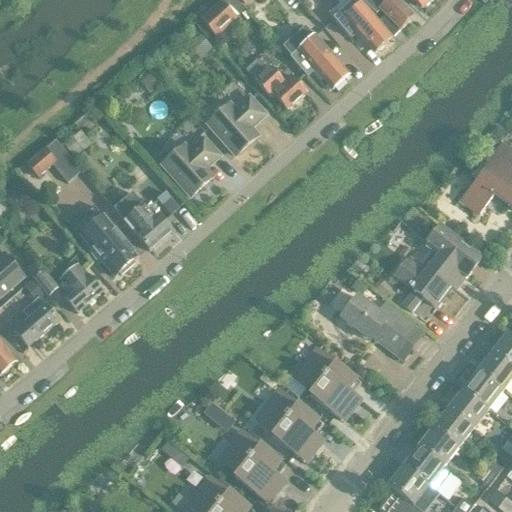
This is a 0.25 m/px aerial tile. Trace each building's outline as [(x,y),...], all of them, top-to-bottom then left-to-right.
[(237,20),(246,12),(234,0),(218,0),(222,4),(237,20)] [(376,0),(357,0),(357,1),(372,17),(377,12),(383,19),(379,23),(392,38),(397,33),(410,20),(390,0),(387,0),(381,6),(376,1),(377,0),(376,0)] [(411,0),(422,10),(431,0),(411,0)] [(354,2),(331,22),(347,40),(354,34),(372,55),(377,52),(380,52),(384,48),(384,45),(389,41),(362,11),(354,2)] [(201,22),(216,39),(237,20),(222,4),(201,22)] [(330,92),(345,78),(312,41),(291,60),(305,76),(311,71),(330,92)] [(263,90),(284,114),(304,95),(290,79),(285,84),(278,76),(281,74),(264,55),(256,62),(246,72),(256,83),(263,90)] [(208,127),(236,159),(258,139),(249,128),(253,124),(255,127),(265,118),(249,100),(235,113),(230,107),(208,127)] [(77,135),(64,147),(70,154),(84,143),(77,135)] [(162,168),(191,200),(213,180),(204,169),(208,165),(210,168),(220,159),(204,141),(190,154),(185,148),(162,168)] [(45,150),(26,166),(37,179),(52,167),(67,185),(81,173),(55,142),(45,150)] [(511,152),(503,145),(484,164),(488,168),(462,202),(479,216),(494,196),(511,209),(511,152)] [(170,233),(156,217),(151,221),(140,208),(121,225),(146,254),(170,233)] [(132,266),(130,264),(135,260),(90,209),(67,228),(112,280),(116,276),(118,278),(132,266)] [(408,262),(396,278),(411,289),(411,290),(413,292),(402,306),(412,315),(424,300),(436,309),(462,277),(467,281),(482,260),(441,229),(428,245),(441,255),(426,276),(408,262)] [(0,299),(22,281),(2,258),(0,260),(0,299)] [(67,282),(58,289),(65,296),(61,300),(74,316),(100,294),(80,271),(72,261),(66,267),(74,276),(67,282)] [(34,284),(48,301),(57,294),(43,276),(34,284)] [(425,335),(387,306),(380,315),(359,299),(343,320),(372,342),(374,339),(404,361),(425,335)] [(27,351),(36,343),(58,323),(38,301),(21,316),(26,322),(12,334),(27,351)] [(511,338),(508,335),(493,354),(511,369),(511,338)] [(0,348),(0,375),(0,376),(3,376),(7,372),(7,370),(13,365),(0,348)] [(362,385),(353,378),(318,351),(296,379),(314,393),(311,397),(342,422),(359,401),(353,396),(362,385)] [(503,394),(511,382),(511,369),(493,354),(478,374),(503,394)] [(488,413),(503,394),(478,374),(463,393),(488,413)] [(321,442),(316,438),(324,427),(280,392),(269,406),(274,410),(263,424),(276,435),(273,439),(304,463),(321,442)] [(474,431),(488,413),(463,393),(448,411),(474,431)] [(459,450),(474,431),(448,411),(434,430),(459,450)] [(444,469),(459,450),(434,430),(419,449),(444,469)] [(283,483),(278,479),(286,468),(242,433),(231,447),(220,461),(238,476),(235,480),(266,505),(283,483)] [(451,475),(444,470),(444,469),(419,449),(404,468),(429,488),(429,489),(436,495),(451,475)] [(486,472),(496,480),(503,471),(492,463),(486,472)] [(429,489),(429,488),(404,468),(389,488),(395,493),(404,500),(414,508),(429,489)] [(489,489),(496,480),(486,472),(478,481),(489,489)] [(251,511),(211,480),(189,508),(194,511),(251,511)] [(381,511),(394,511),(404,500),(395,493),(380,511),(381,511)] [(410,511),(414,508),(404,500),(394,511),(410,511)] [(500,511),(511,511),(511,504),(506,500),(498,510),(500,511)] [(456,509),(459,511),(470,511),(473,509),(463,501),(456,509)]
